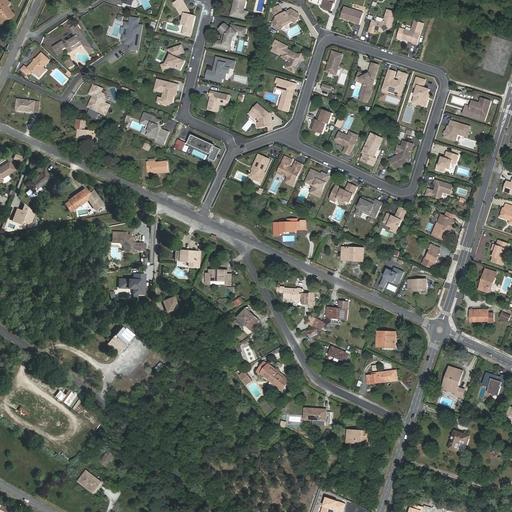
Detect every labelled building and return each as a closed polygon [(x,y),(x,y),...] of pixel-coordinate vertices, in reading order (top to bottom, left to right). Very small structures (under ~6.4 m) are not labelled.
[(0,0),(0,20),(10,12),(5,5),(8,3),(5,0),(0,0)] [(178,0),(174,3),(178,11),(182,9),(184,13),(184,15),(182,22),(184,25),(182,34),(190,36),(195,16),(192,15),(192,16),(189,16),(189,14),(189,12),(182,0),(178,0)] [(235,0),(234,7),(235,7),(234,10),(233,9),(232,14),(246,18),(247,11),(243,10),(245,0),(235,0)] [(323,0),(321,7),(332,11),(335,0),(323,0)] [(283,12),(279,4),(275,7),(273,11),(276,16),(273,21),(274,24),(276,25),(279,21),(282,23),(291,19),(292,20),(295,22),(300,15),(299,13),(292,8),(283,12)] [(363,13),(344,6),(340,18),(348,20),(348,19),(351,20),(350,21),(355,22),(355,23),(359,25),(363,13)] [(0,25),(12,15),(10,12),(0,20),(0,25)] [(373,20),(370,32),(374,33),(375,30),(380,31),(381,30),(384,31),(391,28),(395,16),(387,14),(384,22),(382,23),(373,20)] [(279,21),(276,25),(280,28),(283,24),(292,20),(291,19),(282,23),(279,21)] [(405,30),(402,39),(408,41),(410,40),(411,40),(411,42),(414,43),(414,44),(418,45),(425,24),(416,21),(412,32),(405,30)] [(138,50),(142,25),(125,22),(124,27),(128,28),(127,35),(123,34),(122,40),(126,40),(128,44),(131,44),(130,48),(138,50)] [(215,39),(213,45),(230,49),(232,40),(234,39),(234,35),(234,34),(236,31),(240,32),(241,27),(231,24),(229,27),(225,23),(224,23),(219,28),(223,32),(222,37),(223,37),(222,41),(221,40),(215,39)] [(67,49),(68,51),(76,46),(77,49),(83,45),(88,52),(93,49),(77,25),(70,29),(74,35),(75,37),(72,39),(64,44),(62,41),(57,44),(62,52),(67,49)] [(246,28),(241,27),(240,32),(236,31),(234,34),(234,35),(234,39),(232,40),(235,40),(236,36),(237,34),(244,35),(246,28)] [(57,55),(62,52),(57,44),(52,47),(57,55)] [(166,63),(161,65),(163,71),(174,67),(175,68),(179,59),(177,58),(176,55),(183,53),(181,46),(169,50),(170,55),(166,63)] [(298,53),(287,48),(283,56),(291,60),(287,67),(296,72),(299,65),(298,63),(300,62),(300,61),(305,59),(303,53),(298,54),(298,53)] [(343,54),(333,51),(329,62),(330,62),(330,65),(329,65),(327,71),(337,74),(343,54)] [(41,53),(29,68),(34,72),(38,75),(40,77),(47,70),(44,68),(50,61),(41,53)] [(216,65),(215,69),(213,68),(213,70),(207,69),(205,77),(221,81),(222,77),(225,78),(227,72),(228,72),(229,67),(231,60),(216,56),(214,64),(216,65)] [(373,63),(371,69),(378,72),(380,65),(373,63)] [(27,75),(30,71),(24,66),(21,69),(27,75)] [(378,72),(371,69),(369,73),(366,75),(360,73),(358,77),(361,78),(364,83),(366,85),(365,88),(364,88),(361,96),(362,97),(361,100),(368,103),(369,99),(370,99),(373,91),(372,90),(373,88),(372,87),(375,79),(378,72)] [(390,70),(384,90),(385,92),(389,93),(391,92),(392,89),(398,91),(397,94),(401,95),(407,79),(401,77),(399,81),(396,80),(396,81),(394,81),(394,80),(397,72),(390,70)] [(344,85),(347,74),(341,72),(338,83),(344,85)] [(426,81),(417,78),(414,87),(418,88),(414,100),(418,102),(419,104),(426,106),(428,100),(425,99),(426,97),(428,97),(430,90),(424,88),(426,81)] [(163,92),(162,98),(160,103),(168,105),(171,103),(173,95),(175,95),(178,85),(157,79),(154,90),(163,92)] [(281,83),(279,83),(278,88),(284,90),(283,91),(284,92),(286,94),(283,96),(280,107),(281,109),(289,111),(294,96),(292,91),(296,89),(297,83),(283,79),(281,83)] [(89,107),(106,115),(110,105),(105,103),(102,102),(103,100),(101,97),(100,96),(101,92),(103,89),(94,85),(91,92),(93,93),(94,96),(89,107)] [(229,94),(210,90),(208,95),(210,95),(206,109),(216,111),(218,103),(227,105),(229,94)] [(472,101),(469,111),(474,112),(476,111),(477,112),(476,113),(487,116),(492,101),(481,98),(480,103),(472,101)] [(17,110),(35,112),(36,102),(18,100),(17,110)] [(258,104),(252,112),(261,120),(261,122),(262,128),(273,126),(271,114),(258,104)] [(318,120),(316,119),(313,129),(315,129),(314,131),(324,135),(328,124),(330,124),(334,113),(324,110),(323,112),(321,111),(318,120)] [(141,122),(150,125),(148,131),(149,131),(147,136),(148,137),(150,138),(152,138),(156,139),(155,142),(163,145),(168,133),(160,129),(158,126),(160,121),(155,119),(155,118),(145,113),(141,122)] [(84,127),(85,121),(77,120),(76,129),(79,129),(78,138),(97,140),(97,139),(101,139),(102,132),(85,130),(86,127),(84,127)] [(471,127),(451,121),(450,127),(449,129),(448,129),(447,131),(446,131),(445,134),(446,135),(445,137),(456,141),(458,134),(468,137),(471,127)] [(141,133),(147,136),(149,131),(148,131),(150,125),(141,122),(141,123),(147,125),(145,129),(143,129),(141,133)] [(349,136),(341,133),(337,140),(338,142),(343,145),(345,144),(348,146),(348,147),(345,152),(351,155),(355,144),(356,144),(358,142),(357,141),(359,136),(351,132),(349,136)] [(372,133),(365,151),(366,152),(365,154),(362,160),(374,166),(377,159),(375,158),(384,138),(372,133)] [(188,144),(195,147),(199,138),(193,135),(188,144)] [(215,145),(199,138),(195,147),(211,154),(215,145)] [(144,149),(150,151),(153,143),(146,141),(144,149)] [(187,143),(183,141),(178,150),(182,152),(187,143)] [(415,145),(404,142),(403,148),(401,154),(400,155),(391,160),(395,170),(409,163),(409,161),(409,160),(409,159),(410,159),(415,145)] [(460,155),(447,152),(445,158),(442,157),(441,161),(440,166),(438,165),(436,170),(446,173),(447,168),(451,169),(453,163),(457,164),(460,155)] [(270,160),(259,155),(254,167),(255,168),(252,175),(253,179),(260,182),(264,173),(270,160)] [(290,158),(286,156),(278,173),(282,174),(284,174),(288,175),(288,176),(286,181),(287,182),(294,186),(303,164),(296,161),(293,168),(290,167),(293,161),(289,159),(290,158)] [(10,161),(0,167),(0,182),(4,180),(2,178),(7,175),(15,170),(10,161)] [(152,163),(152,161),(148,162),(149,172),(153,171),(153,174),(169,172),(167,161),(156,162),(152,163)] [(36,176),(42,170),(40,167),(34,173),(36,176)] [(44,169),(42,170),(36,176),(26,184),(30,189),(26,193),(32,200),(37,196),(36,195),(42,190),(40,187),(51,177),(44,169)] [(312,170),(308,179),(313,181),(311,184),(315,186),(311,193),(321,197),(323,193),(324,189),(327,183),(331,176),(323,172),(323,174),(321,176),(319,175),(319,174),(319,173),(312,170)] [(454,185),(436,180),(435,184),(437,185),(436,190),(435,190),(433,197),(441,199),(444,192),(451,194),(454,185)] [(511,182),(506,180),(503,191),(511,193),(511,182)] [(358,187),(350,183),(347,191),(343,189),(344,188),(337,186),(331,199),(336,201),(338,200),(339,198),(342,200),(346,202),(348,201),(351,202),(358,187)] [(86,188),(69,200),(69,201),(65,204),(70,211),(75,208),(75,209),(92,197),(86,188)] [(364,197),(357,214),(362,216),(364,212),(370,214),(371,214),(372,212),(378,214),(383,203),(377,200),(377,202),(373,200),(373,202),(370,200),(364,197)] [(511,224),(511,210),(511,211),(511,206),(506,204),(504,209),(503,208),(500,217),(510,220),(509,223),(511,224)] [(31,222),(34,214),(30,212),(31,211),(25,205),(22,211),(17,209),(13,221),(21,224),(23,220),(29,223),(31,222)] [(406,213),(399,210),(396,217),(395,218),(393,217),(393,216),(389,213),(386,218),(391,220),(389,224),(389,225),(392,227),(391,230),(397,232),(406,213)] [(448,229),(451,227),(454,220),(441,215),(438,222),(440,223),(435,235),(445,240),(449,232),(448,229)] [(287,223),(273,224),(274,235),(281,235),(281,234),(286,234),(286,233),(296,232),(296,231),(296,227),(297,227),(297,222),(287,223)] [(112,232),(112,242),(120,242),(124,246),(129,246),(129,252),(134,252),(134,249),(144,250),(144,243),(134,242),(131,239),(132,237),(129,234),(128,235),(125,232),(112,232)] [(506,248),(508,249),(510,243),(499,240),(497,245),(493,244),(492,249),(493,250),(495,250),(493,256),(492,261),(503,265),(504,260),(502,259),(506,248)] [(434,262),(437,263),(440,254),(438,253),(440,249),(431,245),(429,249),(431,250),(427,258),(425,257),(422,264),(432,268),(434,262)] [(346,259),(364,259),(364,249),(342,248),(342,261),(346,261),(346,259)] [(198,267),(199,253),(175,251),(174,260),(179,261),(189,262),(188,266),(198,267)] [(383,279),(380,286),(385,288),(388,281),(392,283),(393,281),(395,281),(396,278),(401,280),(404,272),(395,268),(393,272),(388,269),(386,274),(387,274),(384,280),(383,279)] [(483,283),(481,282),(479,289),(490,293),(497,273),(485,269),(483,276),(485,277),(483,283)] [(227,275),(227,271),(211,271),(210,274),(207,274),(207,285),(211,285),(211,281),(227,281),(227,285),(231,285),(231,275),(227,275)] [(145,283),(145,273),(134,273),(134,279),(119,278),(119,287),(138,287),(138,293),(144,293),(145,285),(143,285),(143,283),(145,283)] [(408,280),(408,287),(408,291),(427,290),(427,279),(408,280)] [(310,296),(303,295),(304,289),(302,289),(302,288),(298,288),(298,289),(285,288),(285,287),(281,287),(281,288),(277,288),(277,292),(280,292),(280,293),(284,293),(284,299),(293,300),(302,301),(302,304),(310,305),(310,307),(313,307),(314,302),(315,295),(310,294),(310,296)] [(237,307),(244,302),(241,298),(234,302),(237,307)] [(175,300),(164,305),(167,312),(178,308),(175,300)] [(327,318),(347,320),(349,302),(340,301),(339,309),(329,308),(327,318)] [(511,311),(504,308),(500,318),(507,321),(509,318),(511,319),(511,311)] [(259,320),(247,309),(238,318),(240,319),(245,325),(247,327),(248,326),(253,332),(258,327),(255,324),(259,320)] [(488,309),(469,310),(470,322),(488,321),(489,322),(494,322),(493,313),(488,313),(488,309)] [(313,326),(316,319),(311,316),(311,317),(310,317),(307,323),(313,326)] [(321,321),(316,319),(313,326),(313,327),(318,329),(318,328),(321,322),(321,321)] [(115,354),(133,333),(123,325),(105,345),(115,354)] [(396,348),(397,332),(378,332),(377,347),(396,348)] [(143,344),(123,366),(135,377),(155,355),(143,344)] [(346,363),(350,355),(332,347),(329,355),(346,363)] [(155,356),(152,359),(158,364),(161,361),(155,356)] [(0,376),(9,362),(4,359),(0,365),(0,376)] [(159,371),(165,364),(162,361),(156,368),(159,371)] [(282,390),(290,381),(268,364),(268,365),(265,362),(256,373),(260,375),(261,374),(282,390)] [(450,367),(444,384),(447,385),(453,368),(450,367)] [(447,385),(444,384),(442,388),(456,393),(456,395),(462,398),(465,390),(458,388),(463,372),(453,368),(447,385)] [(398,381),(396,370),(372,373),(372,375),(367,376),(368,384),(398,381)] [(251,381),(245,372),(240,376),(246,385),(251,381)] [(492,379),(493,375),(487,374),(483,385),(490,387),(488,392),(498,395),(501,386),(506,388),(509,377),(502,375),(501,378),(500,381),(492,379)] [(28,417),(30,413),(20,407),(18,411),(28,417)] [(327,410),(305,409),(304,420),(326,421),(325,424),(331,424),(331,412),(327,412),(327,410)] [(90,445),(98,437),(91,430),(83,437),(90,445)] [(370,444),(371,432),(348,430),(347,443),(370,444)] [(470,436),(455,432),(450,449),(457,451),(460,442),(467,444),(470,436)] [(107,466),(114,456),(108,451),(100,462),(107,466)] [(93,493),(102,482),(87,471),(78,482),(93,493)] [(321,511),(330,511),(331,509),(335,510),(336,508),(344,510),(346,504),(326,497),(321,511)]
